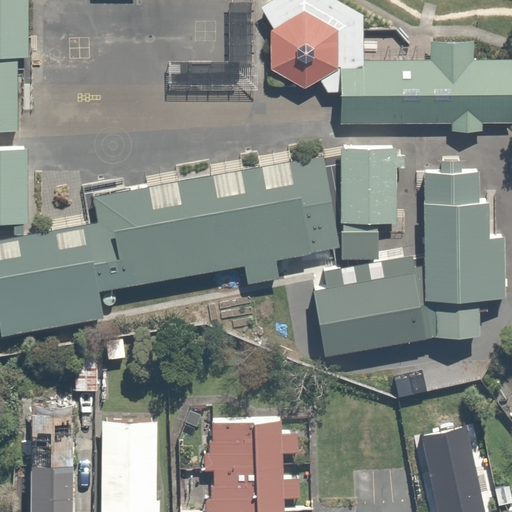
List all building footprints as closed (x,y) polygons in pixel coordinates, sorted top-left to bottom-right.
[(0,0),(0,130),(17,130),(17,56),(28,56),(28,0),(0,0)] [(304,87),(319,78),(326,91),(340,92),(339,66),(362,66),(362,59),(361,13),(337,0),(270,0),(260,6),(272,27),(269,29),(270,68),(304,87)] [(339,66),(340,92),(339,123),(450,122),(451,130),(482,130),(481,121),(511,121),(511,57),(473,58),(473,41),(430,42),(430,59),(362,59),(362,66),(339,66)] [(28,223),(27,148),(0,147),(0,222),(14,223),(13,234),(23,234),(23,223),(28,223)] [(342,230),(340,230),(341,258),(379,258),(379,230),(377,230),(377,223),(396,222),(395,166),(404,166),(404,154),(396,154),(396,147),(340,147),(340,222),(342,222),(342,230)] [(340,246),(322,155),(92,195),(97,222),(0,239),(0,330),(1,335),(102,316),(98,290),(244,263),(247,283),(278,276),(275,258),(340,246)] [(367,278),(315,288),(326,354),(435,335),(478,334),(478,310),(486,310),(486,298),(504,297),(504,235),(488,235),(487,201),(478,201),(478,170),(461,170),(461,159),(440,159),(440,170),(423,170),(423,268),(378,276),(377,270),(366,273),(367,278)] [(138,337),(100,334),(99,358),(137,361),(138,337)] [(96,342),(68,340),(65,388),(93,390),(96,342)] [(18,511),(70,511),(73,403),(20,402),(18,511)] [(94,411),(90,511),(154,511),(158,414),(94,411)] [(204,416),(203,447),(196,447),(195,468),(203,468),(208,468),(208,490),(203,490),(202,510),(207,510),(207,511),(274,511),(275,496),(294,497),(294,474),(275,474),(275,449),(294,449),(295,429),(276,429),(276,417),(204,416)]
